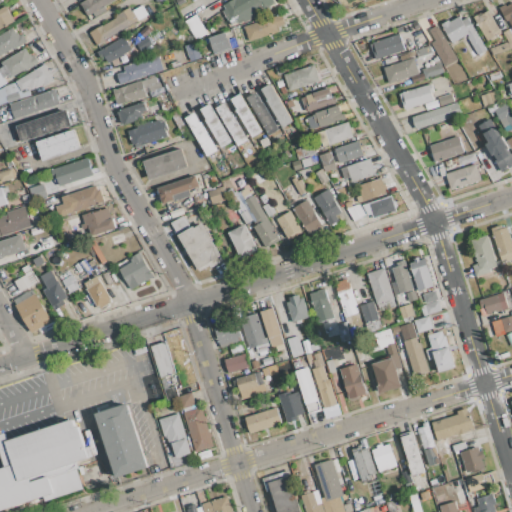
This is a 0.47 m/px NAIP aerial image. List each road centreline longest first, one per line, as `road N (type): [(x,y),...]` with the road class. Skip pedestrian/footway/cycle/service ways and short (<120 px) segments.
road 1 (residential): [(38,0),(85,78),(114,162),(188,302),(254,511)]
road 2 (residential): [(0,366),(511,196)]
road 3 (residential): [(307,0),(437,221),(511,462)]
road 4 (residential): [(88,511),(511,378)]
road 5 (residential): [(186,82),(434,0)]
